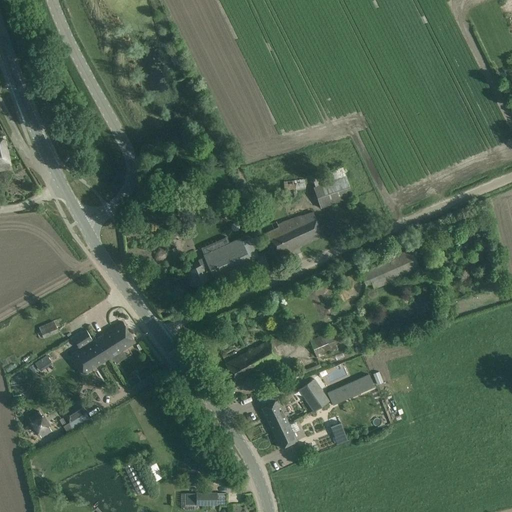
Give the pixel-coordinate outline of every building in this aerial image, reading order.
[(0,167),(9,165),(4,139),(0,140),(0,167)] [(353,197),(346,176),(342,168),(312,178),(315,187),(313,188),(320,208),(353,197)] [(297,196),(296,190),(305,189),(304,180),(283,182),(284,191),(288,190),(289,194),(290,198),(297,196)] [(266,233),(269,241),(275,250),(279,259),(284,257),(283,255),(291,251),(291,250),(323,236),(319,227),(313,212),(277,225),(278,227),(266,233)] [(258,257),(254,247),(250,238),(242,242),(240,239),(204,255),(205,258),(201,259),(200,263),(201,265),(190,270),(196,285),(207,280),(207,279),(213,276),(213,277),(250,261),(250,260),(258,257)] [(419,269),(411,249),(359,272),(365,286),(371,283),(373,289),(419,269)] [(179,264),(173,267),(176,274),(182,271),(179,264)] [(53,321),(38,328),(40,332),(37,333),(39,339),(43,338),(43,339),(58,332),(53,321)] [(97,338),(109,358),(135,342),(122,322),(97,338)] [(283,335),(271,341),(275,351),(289,344),(289,343),(297,338),(293,329),(292,330),(283,335)] [(84,374),(109,358),(97,338),(94,340),(93,338),(91,339),(86,330),(77,335),(73,338),(79,349),(71,354),(84,374)] [(330,332),(310,341),(317,358),(337,350),(330,332)] [(235,384),(244,379),(245,378),(244,376),(279,358),(275,351),(271,341),(270,342),(269,340),(225,364),(235,384)] [(375,388),(368,375),(327,393),(333,407),(375,388)] [(329,401),(314,379),(298,391),(313,412),(329,401)] [(90,410),(83,398),(73,404),(74,405),(62,412),(69,423),(90,410)] [(271,403),(262,408),(273,432),(288,424),(277,400),(271,403)] [(32,423),(38,433),(41,437),(50,431),(48,427),(42,416),(41,417),(39,413),(29,418),(32,422),(32,423)] [(339,419),(329,423),(338,445),(347,441),(339,419)] [(67,424),(63,426),(67,433),(73,430),(69,423),(67,424)] [(288,424),(273,432),(281,448),(290,444),(296,441),(288,424)] [(155,462),(148,465),(155,479),(162,476),(155,462)] [(196,505),(217,505),(217,493),(196,493),(196,494),(187,494),(187,504),(196,504),(196,505)]
